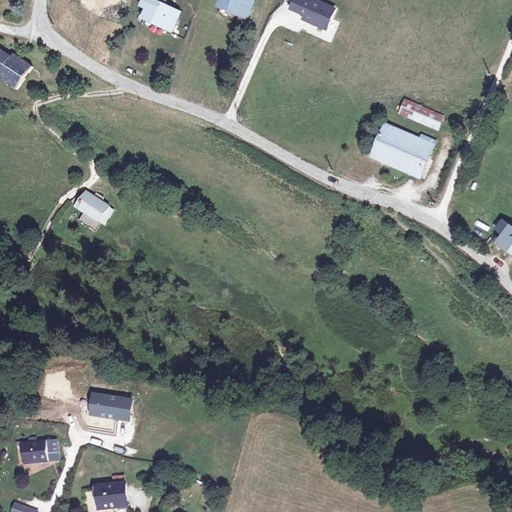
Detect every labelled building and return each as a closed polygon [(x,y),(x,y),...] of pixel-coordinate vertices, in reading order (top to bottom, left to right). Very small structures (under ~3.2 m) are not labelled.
[(147,19),(172,30),(179,13),(164,6),(166,0),(145,0),(143,6),(151,10),(147,19)] [(248,17),(255,0),(254,0),(224,0),(222,7),(245,16),(248,17)] [(288,0),(287,3),(290,5),(288,10),(303,17),(301,21),(326,32),(337,7),(320,0),(288,0)] [(222,7),(220,14),(242,23),(245,16),(222,7)] [(0,46),(0,78),(19,90),(35,64),(16,53),(14,55),(0,46)] [(440,130),(445,119),(406,101),(401,112),(440,130)] [(421,140),(387,126),(374,157),(420,177),(436,141),(423,136),(421,140)] [(103,223),(106,225),(114,211),(109,208),(109,206),(101,201),(103,197),(98,194),(95,197),(87,192),(82,199),(78,196),(74,201),(79,205),(77,207),(86,212),(80,221),(97,233),(103,223)] [(511,228),(500,244),(511,253),(511,228)] [(56,441),(23,445),(25,464),(40,463),(49,462),(49,461),(58,460),(56,441)] [(123,485),(93,489),(96,511),(126,507),(123,485)]
